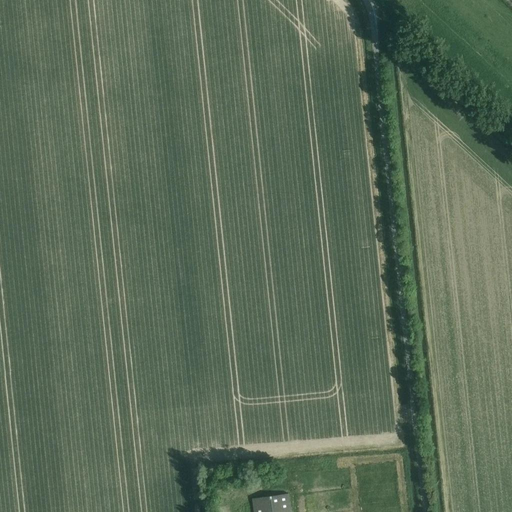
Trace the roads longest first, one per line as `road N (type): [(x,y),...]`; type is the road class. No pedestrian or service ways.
road 1 (unclassified): [(423,511),(364,0)]
road 2 (track): [(511,87),(414,0)]
